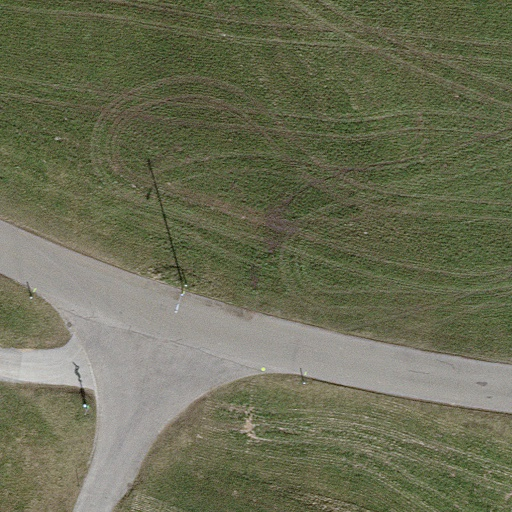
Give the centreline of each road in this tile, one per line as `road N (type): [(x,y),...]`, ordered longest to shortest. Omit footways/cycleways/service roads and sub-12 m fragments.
road 1 (tertiary): [(174,320),(448,382),(511,388)]
road 2 (unclassified): [(94,511),(174,320)]
road 3 (tertiary): [(0,247),(174,320)]
road 4 (track): [(0,360),(85,370),(174,320)]
